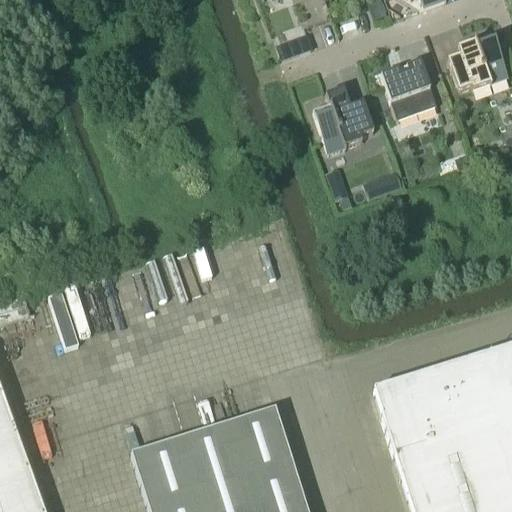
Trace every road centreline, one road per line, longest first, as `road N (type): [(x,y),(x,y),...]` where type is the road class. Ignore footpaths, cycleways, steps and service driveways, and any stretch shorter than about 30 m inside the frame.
road 1 (unknown): [(314,382),(108,421),(96,446),(111,511)]
road 2 (residential): [(295,74),(492,0)]
